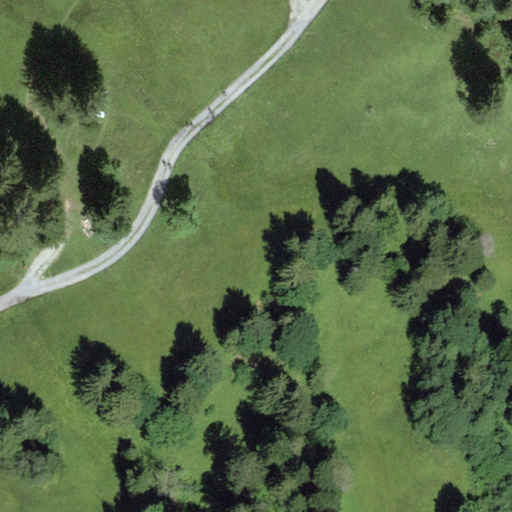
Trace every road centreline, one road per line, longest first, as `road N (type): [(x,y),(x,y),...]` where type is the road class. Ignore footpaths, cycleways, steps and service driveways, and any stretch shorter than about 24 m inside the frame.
road 1 (track): [(302,22),(190,130),(130,240),(88,270),(21,295)]
road 2 (track): [(21,295),(60,239),(71,200),(66,165),(29,93)]
